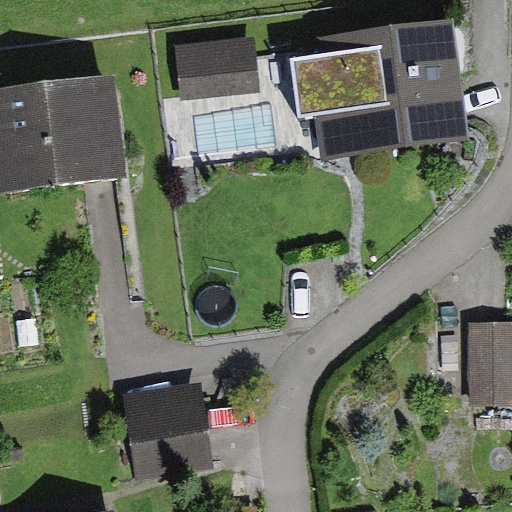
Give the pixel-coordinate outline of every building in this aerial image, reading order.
[(459,28),(312,47),(315,70),(296,72),(303,128),(320,126),(325,168),(475,149),(459,28)] [(256,44),(181,48),(184,99),(259,95),(256,44)] [(116,85),(0,95),(0,194),(125,184),(116,85)] [(511,328),(474,328),(474,406),(511,406),(511,328)] [(207,384),(126,391),(134,474),(214,467),(207,384)]
